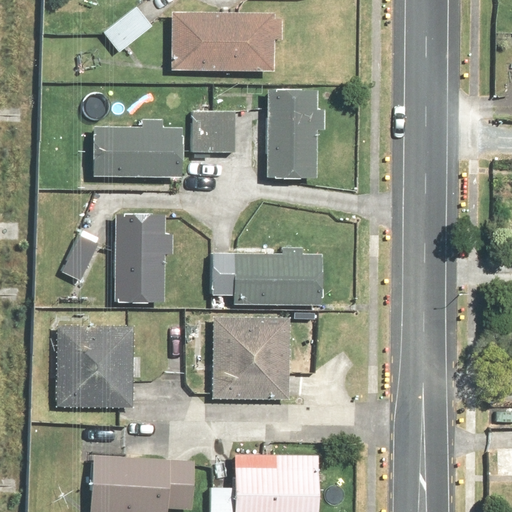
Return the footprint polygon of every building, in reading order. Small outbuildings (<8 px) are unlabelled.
[(131,5),(95,38),(115,59),(151,26),(131,5)] [(165,18),(164,75),(267,78),(267,47),(277,48),(278,20),(165,18)] [(257,98),(255,186),(309,187),(311,99),(257,98)] [(230,113),(187,112),(186,158),(229,159),(230,113)] [(88,132),(87,185),(174,187),(175,134),(88,132)] [(107,224),(105,308),(158,309),(160,225),(107,224)] [(315,260),(207,258),(206,312),(314,314),(315,260)] [(203,322),(202,405),(284,407),(286,341),(271,341),(271,324),(203,322)] [(51,331),(49,412),(126,413),(127,333),(51,331)] [(187,511),(191,464),(86,457),(82,511),(187,511)] [(314,511),(315,461),(227,459),(226,485),(205,485),(204,511),(314,511)]
